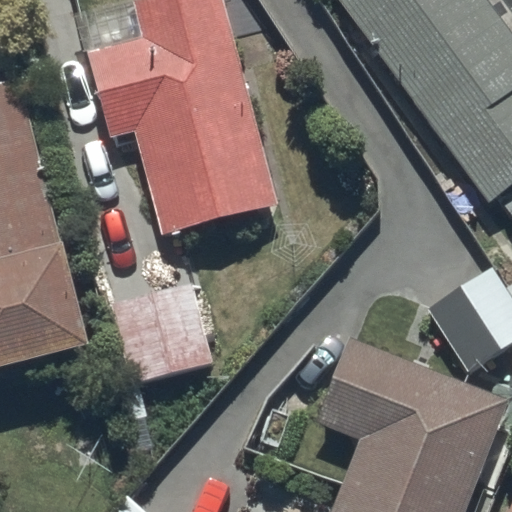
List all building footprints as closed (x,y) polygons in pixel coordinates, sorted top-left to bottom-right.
[(275,203),(219,0),(138,0),(129,3),(137,35),(84,49),(108,138),(134,131),(161,234),(275,203)] [(338,0),(487,200),(511,181),(511,33),(487,0),(338,0)] [(0,371),(88,350),(21,79),(0,84),(0,371)] [(470,372),(511,344),(511,296),(492,266),(428,308),(470,372)] [(208,365),(190,285),(109,303),(126,383),(208,365)] [(466,511),(511,399),(351,336),(316,425),(358,441),(330,511),(466,511)] [(145,511),(126,495),(111,511),(145,511)]
